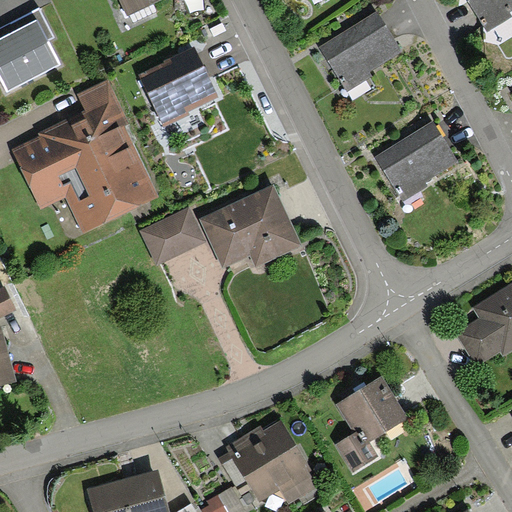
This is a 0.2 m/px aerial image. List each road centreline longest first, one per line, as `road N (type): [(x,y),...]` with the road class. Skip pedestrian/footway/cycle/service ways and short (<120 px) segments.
road 1 (residential): [(400,308),(295,372),(233,398),(6,459)]
road 2 (residential): [(400,308),(245,0)]
road 3 (residential): [(511,494),(400,308)]
road 4 (residential): [(417,0),(511,184)]
road 5 (residential): [(511,236),(400,308)]
